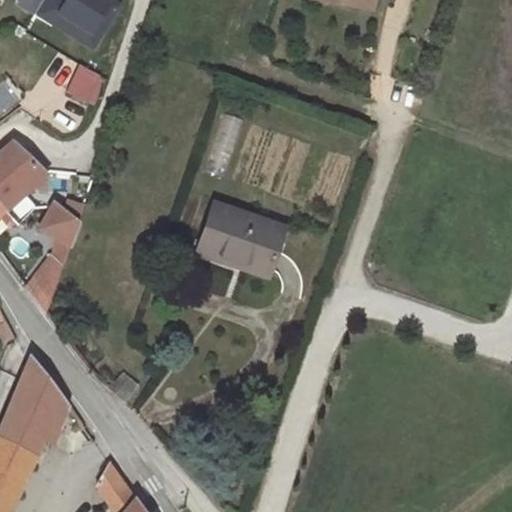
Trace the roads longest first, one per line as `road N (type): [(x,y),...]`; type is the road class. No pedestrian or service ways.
road 1 (track): [(270,511),(401,120)]
road 2 (residential): [(162,511),(98,406),(0,279)]
road 3 (residential): [(141,0),(90,150),(56,153),(12,129),(0,140)]
road 4 (track): [(342,297),(511,351)]
road 5 (track): [(98,406),(150,445),(199,511)]
